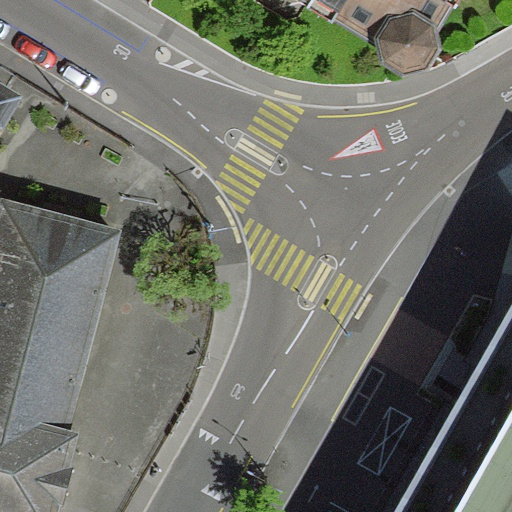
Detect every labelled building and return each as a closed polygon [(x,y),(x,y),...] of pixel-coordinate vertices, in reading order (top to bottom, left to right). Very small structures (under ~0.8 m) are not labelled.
[(445,0),(325,0),(380,34),(386,55),(405,67),(427,62),(438,43),(433,22),(445,0)] [(0,116),(13,96),(0,88),(0,116)] [(0,239),(9,205),(0,199),(0,239)] [(113,232),(9,205),(0,239),(0,511),(52,511),(72,432),(64,429),(113,232)] [(511,511),(511,297),(390,511),(511,511)]
